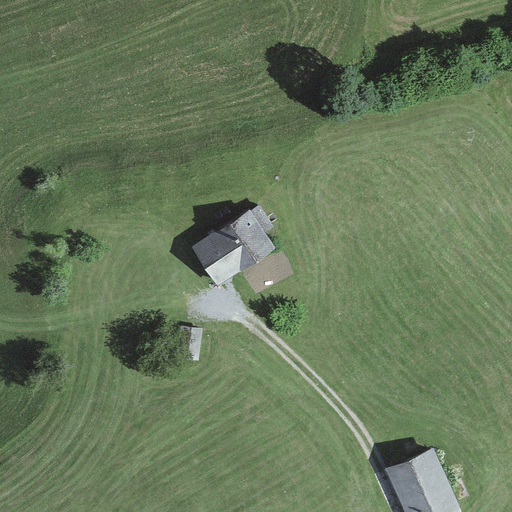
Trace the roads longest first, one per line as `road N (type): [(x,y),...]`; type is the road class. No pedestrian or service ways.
road 1 (unclassified): [(399,511),(363,435),(331,395),(252,322),(201,304)]
road 2 (track): [(201,304),(0,322)]
